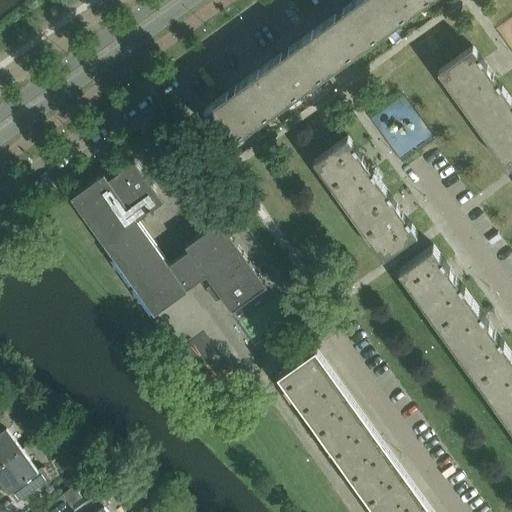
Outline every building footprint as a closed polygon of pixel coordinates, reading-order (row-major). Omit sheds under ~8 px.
[(325,21),(313,29),(313,30),(314,31),(324,45),(326,47),(336,61),(337,63),(349,54),(391,24),(373,0),(353,0),(326,20),(325,21)] [(424,0),(373,0),(391,24),(424,0)] [(300,39),(259,68),(283,102),(325,72),(336,64),(337,63),(336,61),(326,47),(324,45),(314,31),(313,30),(313,29),(312,30),(301,38),(300,39)] [(438,70),(473,119),(508,94),(473,45),(438,70)] [(230,140),(283,102),(259,68),(206,107),(210,115),(230,140)] [(511,99),(508,94),(473,119),(508,168),(511,165),(511,99)] [(314,160),(349,208),(383,184),(348,135),(314,160)] [(111,180),(105,172),(72,195),(73,197),(74,196),(94,223),(93,224),(114,254),(115,253),(135,281),(134,281),(135,283),(136,282),(156,309),(155,310),(156,311),(188,288),(188,287),(170,262),(137,216),(148,208),(151,212),(155,209),(153,207),(163,199),(164,200),(165,199),(135,157),(120,168),(122,172),(111,180)] [(383,184),(349,208),(384,257),(418,233),(383,184)] [(190,248),(174,260),(170,262),(188,287),(207,273),(233,308),(268,284),(221,219),(186,244),(190,248)] [(399,268),(439,324),(473,298),(433,243),(399,268)] [(439,324),(478,378),(511,353),(511,352),(473,298),(439,324)] [(279,373),(379,511),(430,511),(320,358),(319,358),(313,349),(279,373)] [(511,353),(478,378),(511,424),(511,353)] [(0,464),(22,449),(7,428),(12,424),(4,413),(0,415),(0,464)] [(22,449),(0,464),(0,476),(10,490),(16,486),(23,497),(51,478),(43,466),(38,470),(22,449)] [(78,484),(65,492),(72,503),(85,495),(78,484)] [(109,511),(106,506),(110,503),(102,491),(74,511),(75,511),(109,511)]
